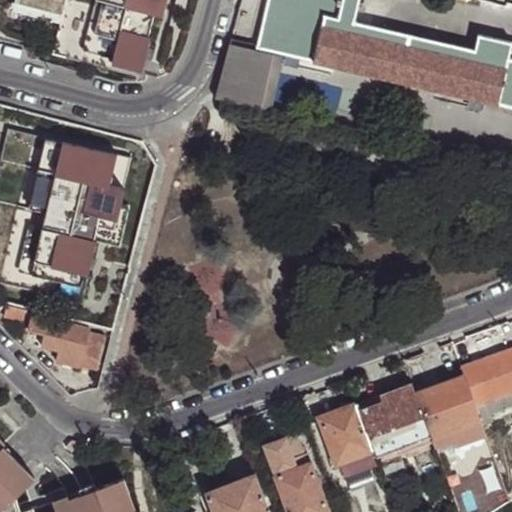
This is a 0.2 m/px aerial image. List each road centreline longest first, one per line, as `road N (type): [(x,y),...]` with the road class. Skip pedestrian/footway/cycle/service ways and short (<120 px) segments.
road 1 (residential): [(0,354),(73,424),(143,433),(511,299)]
road 2 (residential): [(217,0),(199,67),(188,90),(167,106),(133,110),(0,82)]
